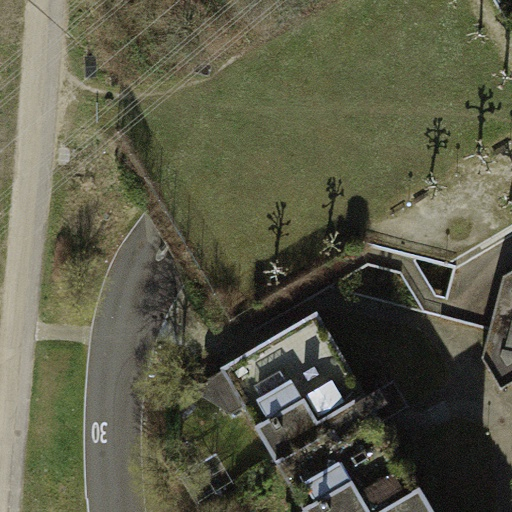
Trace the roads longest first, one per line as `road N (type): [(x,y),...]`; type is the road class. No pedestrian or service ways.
road 1 (residential): [(11,511),(46,0)]
road 2 (residential): [(119,511),(146,249)]
